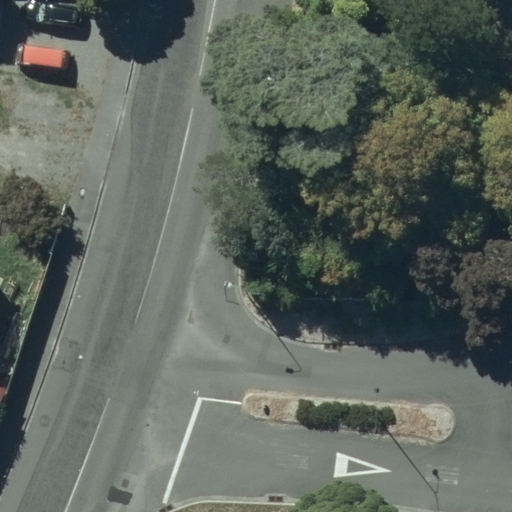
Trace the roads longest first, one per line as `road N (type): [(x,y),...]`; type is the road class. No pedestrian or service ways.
road 1 (residential): [(477,475),(261,461),(189,438),(123,361)]
road 2 (tertiary): [(214,0),(123,361)]
road 3 (residential): [(123,361),(238,354),(404,368),(489,358)]
road 4 (tertiary): [(123,361),(63,511)]
